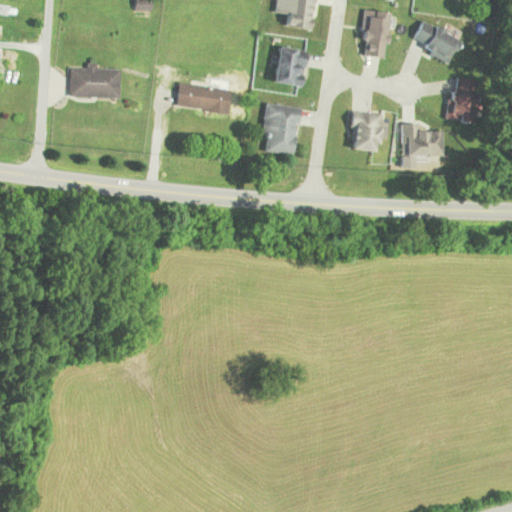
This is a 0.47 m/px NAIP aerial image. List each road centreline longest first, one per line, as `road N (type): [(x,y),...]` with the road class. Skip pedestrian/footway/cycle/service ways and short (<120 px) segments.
road 1 (primary): [(511,212),(340,210),(0,180)]
road 2 (residential): [(308,208),(338,0)]
road 3 (residential): [(36,185),(49,0)]
